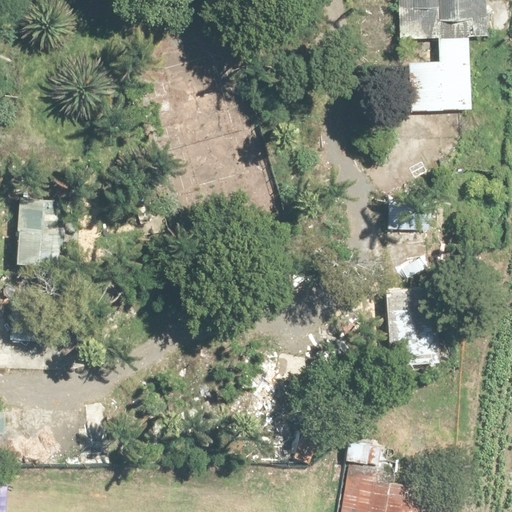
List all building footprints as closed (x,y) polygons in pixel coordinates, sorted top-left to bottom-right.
[(492,33),(511,32),(511,0),(490,0),(489,0),(397,0),(397,38),(437,39),(437,60),(398,60),(397,111),(471,111),(471,39),(492,39),(492,33)] [(65,266),(67,195),(20,194),(18,265),(65,266)] [(432,205),(388,203),(387,231),(431,232),(432,205)] [(438,284),(387,286),(390,363),(441,361),(438,284)] [(299,376),(274,374),(272,406),(296,407),(299,376)] [(111,404),(83,402),(79,463),(106,465),(111,404)] [(318,432),(258,429),(256,462),(317,465),(318,432)] [(416,511),(418,489),(398,487),(401,439),(347,435),(341,511),(416,511)]
